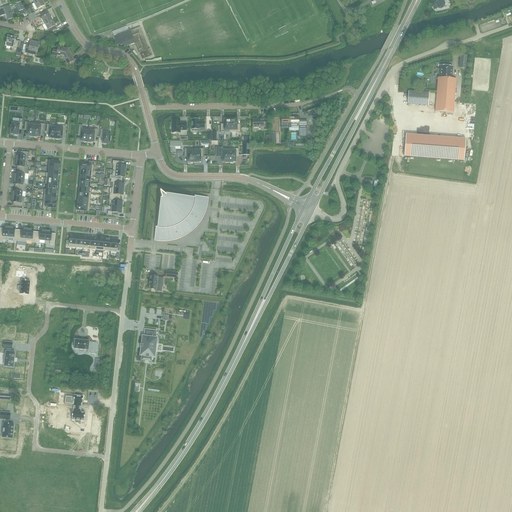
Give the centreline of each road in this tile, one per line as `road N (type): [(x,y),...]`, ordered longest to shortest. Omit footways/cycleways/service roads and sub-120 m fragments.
road 1 (track): [(325,511),(399,116),(388,79)]
road 2 (secondary): [(304,206),(203,416),(132,511)]
road 3 (secondary): [(139,511),(220,393),(312,210)]
road 4 (unclassified): [(312,210),(332,219),(343,213),(335,180),(394,69),(511,25)]
road 5 (residential): [(123,312),(49,304),(45,329),(32,344),(34,448),(106,457)]
road 6 (secondary): [(312,210),(419,0)]
road 7 (secondary): [(414,0),(304,206)]
road 8 (unclassified): [(304,206),(246,179),(174,174),(157,152)]
road 9 (residential): [(146,107),(305,102)]
road 10 (unclassified): [(146,107),(130,61),(87,45),(59,0)]
road 11 (unclassified): [(123,312),(106,457)]
road 12 (residential): [(1,216),(132,229)]
road 13 (residential): [(140,156),(9,143)]
